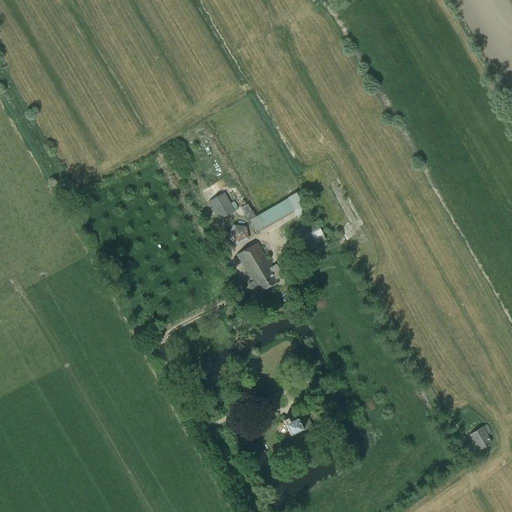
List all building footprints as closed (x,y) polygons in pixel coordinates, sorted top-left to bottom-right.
[(186,188),(198,184),(195,176),(183,180),(186,188)] [(219,221),(235,211),(224,193),(208,202),(219,221)] [(256,234),(295,212),(288,199),(255,217),(252,211),(251,211),(247,204),(241,208),(248,221),(254,232),(255,232),(256,234)] [(305,251),(325,240),(314,221),(294,233),(305,251)] [(237,246),(248,240),(246,227),(233,225),(228,237),(237,246)] [(300,242),(296,236),(290,239),(294,246),(300,242)] [(272,267),(257,243),(236,255),(251,282),(248,284),(253,293),(259,289),(261,292),(277,283),(275,280),(283,276),(276,264),(272,267)] [(280,266),(294,258),(291,251),(276,259),(280,266)] [(289,422),(287,419),(283,421),(290,436),(303,430),(303,431),(312,427),(310,424),(307,425),(304,421),(299,423),(297,419),(289,422)] [(478,450),(491,443),(486,435),(490,432),(487,425),(469,435),(478,450)]
